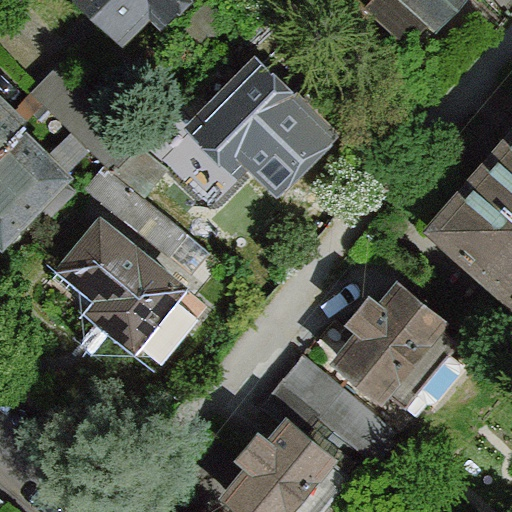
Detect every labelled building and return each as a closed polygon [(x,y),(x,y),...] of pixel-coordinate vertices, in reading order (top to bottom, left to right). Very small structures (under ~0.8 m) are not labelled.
[(87,0),(127,40),(159,8),(169,19),(188,0),(87,0)] [(378,0),(426,43),(465,0),(378,0)] [(262,48),(191,119),(248,175),(261,162),(286,187),(349,124),(306,81),(301,86),(262,48)] [(382,77),(367,63),(349,84),(389,121),(419,89),(393,66),(382,77)] [(64,67),(37,96),(46,104),(107,157),(112,162),(119,168),(145,140),(64,67)] [(0,150),(32,117),(38,112),(27,101),(0,74),(0,150)] [(34,94),(27,101),(38,112),(46,104),(37,96),(34,94)] [(32,117),(0,150),(0,233),(10,243),(83,166),(32,117)] [(511,127),(430,219),(511,291),(511,127)] [(195,231),(119,168),(112,162),(98,180),(180,248),(195,231)] [(108,206),(56,270),(95,301),(91,306),(143,348),(147,342),(185,296),(198,280),(108,206)] [(364,325),(339,355),(389,397),(396,389),(411,402),(420,391),(457,346),(465,337),(449,324),(459,313),(409,272),(390,295),(377,285),(352,315),(364,325)] [(207,313),(185,296),(147,342),(169,360),(207,313)] [(474,360),(457,346),(420,391),(436,404),(474,360)] [(283,380),(324,413),(379,457),(405,426),(396,419),(309,348),(283,380)] [(269,397),(290,414),(297,406),(317,422),(324,413),(283,380),(269,397)] [(317,422),(297,406),(290,414),(278,429),(266,419),(242,448),(255,459),(228,492),(252,511),(316,511),(349,471),(336,461),(348,447),(317,422)] [(421,454),(402,438),(385,459),(404,475),(421,454)]
